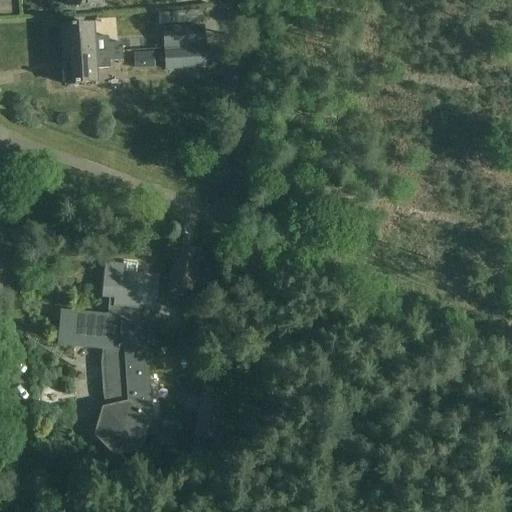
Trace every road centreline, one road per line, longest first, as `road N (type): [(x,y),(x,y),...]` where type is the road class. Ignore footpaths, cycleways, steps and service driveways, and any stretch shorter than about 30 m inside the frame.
road 1 (track): [(511,318),(216,212)]
road 2 (unclassified): [(216,212),(0,133)]
road 3 (unclassified): [(10,511),(0,326)]
